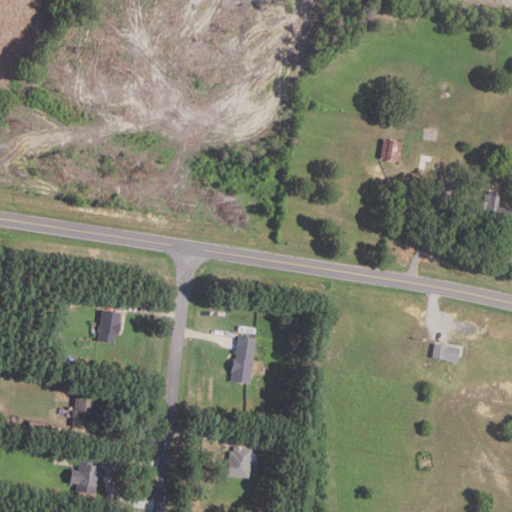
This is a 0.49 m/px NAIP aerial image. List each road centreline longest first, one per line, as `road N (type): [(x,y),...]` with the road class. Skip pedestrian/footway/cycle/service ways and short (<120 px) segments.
road 1 (primary): [(0,217),(511,301)]
road 2 (residential): [(191,247),(161,511)]
